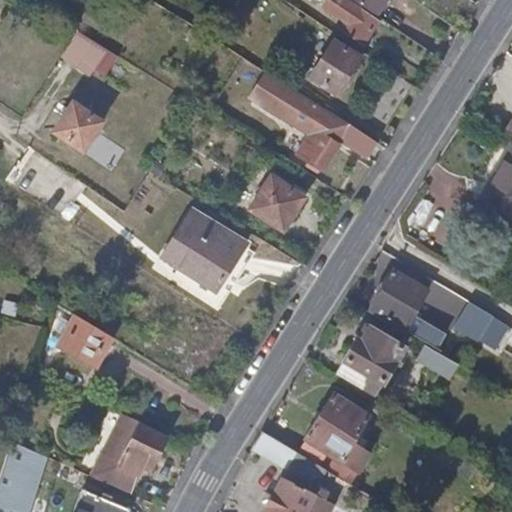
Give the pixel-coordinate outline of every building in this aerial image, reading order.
[(377,24),(342,0),(327,0),(325,3),(322,8),(350,27),(344,35),(361,47),(377,24)] [(346,0),(376,20),(388,4),(390,0),(346,0)] [(77,33),(60,60),(68,65),(88,78),(105,51),(77,33)] [(311,81),(337,98),(361,62),(335,44),(311,81)] [(511,70),(509,76),(507,75),(483,113),(503,126),(510,115),(511,116),(511,70)] [(414,89),(386,71),(358,115),(385,133),(414,89)] [(252,98),(293,125),(308,102),(277,83),(266,76),(252,98)] [(75,102),(52,135),(82,155),(104,122),(75,102)] [(308,102),(293,125),(311,137),(297,158),(322,175),(340,147),(331,141),(335,136),(340,140),(338,142),(366,161),(377,146),(308,102)] [(511,149),(503,145),(477,194),(485,198),(483,200),(511,216),(511,149)] [(275,182),(253,216),(287,238),(309,204),(275,182)] [(163,257),(214,288),(236,251),(242,242),(192,211),(163,257)] [(396,274),(418,288),(425,277),(402,263),(396,274)] [(427,293),(418,288),(396,274),(393,273),(370,311),(435,350),(444,335),(418,319),(416,322),(412,319),(427,293)] [(493,318),(469,304),(456,328),(479,342),(488,347),(502,323),(493,318)] [(94,366),(110,338),(78,318),(62,349),(94,366)] [(371,330),(365,327),(357,342),(362,344),(371,330)] [(404,349),(371,330),(362,344),(395,364),(404,349)] [(362,344),(357,342),(345,363),(382,385),(383,385),(395,364),(362,344)] [(457,367),(423,347),(416,360),(449,380),(457,367)] [(376,395),(382,385),(345,363),(338,374),(363,389),(364,388),(376,395)] [(327,454),(341,463),(352,445),(356,439),(369,419),(332,397),(304,439),(306,440),(327,454)] [(425,432),(420,430),(395,415),(390,423),(419,441),(425,432)] [(126,417),(94,480),(129,495),(143,469),(150,472),(166,441),(141,429),(143,425),(126,417)] [(319,467),(297,454),(261,434),(252,450),(317,487),(325,471),(319,467)] [(372,448),(356,439),(352,445),(369,455),(372,448)] [(327,454),(306,440),(297,454),(319,467),(327,454)] [(0,453),(10,456),(14,443),(0,441),(0,453)] [(16,466),(22,447),(14,443),(10,456),(0,488),(0,511),(29,511),(43,476),(16,466)] [(369,455),(352,445),(341,463),(357,473),(369,455)] [(264,511),(314,511),(321,502),(310,495),(282,480),(264,511)] [(325,494),(314,489),(310,495),(321,502),(325,494)] [(83,491),(73,511),(130,511),(111,503),(101,499),(83,491)] [(329,511),(332,508),(321,502),(314,511),(329,511)]
